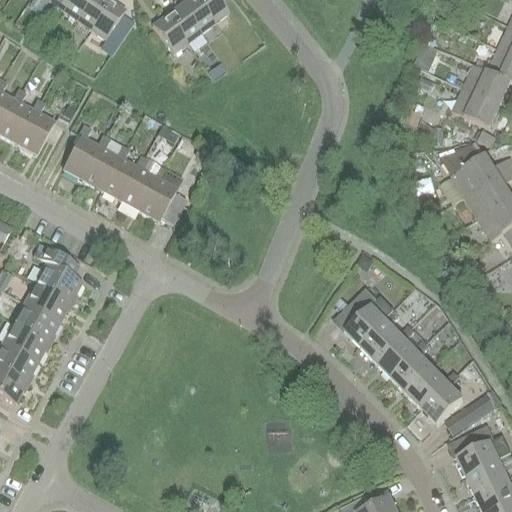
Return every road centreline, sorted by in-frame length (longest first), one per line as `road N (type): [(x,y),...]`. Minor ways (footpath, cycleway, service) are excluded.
road 1 (unclassified): [(246,316),(339,99),(260,0)]
road 2 (unclassified): [(431,511),(381,424),(305,355),(246,316)]
road 3 (residential): [(48,473),(158,271)]
road 4 (residential): [(158,271),(0,186)]
